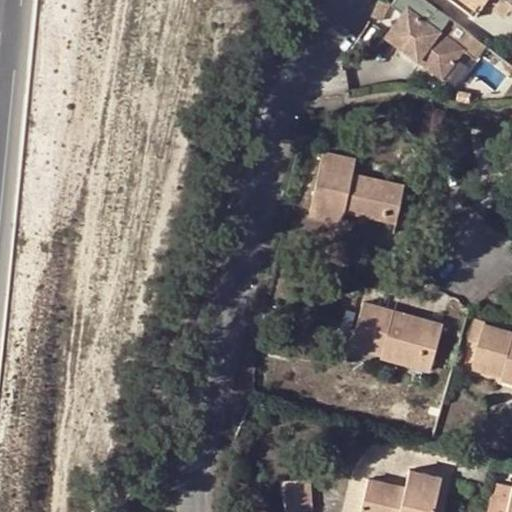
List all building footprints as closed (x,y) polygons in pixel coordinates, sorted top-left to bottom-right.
[(419,0),(416,0),(387,41),(438,78),(461,45),(446,34),(438,28),(445,19),(419,0)] [(447,0),(473,20),(484,4),(487,0),(447,0)] [(484,4),(473,20),(480,25),(491,9),(484,4)] [(445,19),(438,28),(446,34),(453,25),(445,19)] [(320,158),(307,221),(327,225),(330,213),(341,215),(394,227),(402,190),(349,179),(352,165),(320,158)] [(339,227),(341,215),(330,213),(327,225),(339,227)] [(393,317),(361,308),(349,350),(382,359),(383,353),(431,366),(442,331),(427,326),(425,331),(392,321),(393,317)] [(427,326),(393,317),(392,321),(425,331),(427,326)] [(477,349),(472,371),(502,379),(504,373),(511,375),(511,338),(483,330),(484,327),(474,324),(468,346),(477,349)] [(428,376),(431,366),(383,353),(382,359),(381,362),(428,376)] [(511,375),(504,373),(502,379),(500,384),(511,386),(511,375)] [(489,468),(463,463),(458,486),(484,493),(489,468)] [(433,511),(440,482),(408,475),(404,493),(367,484),(360,511),(433,511)] [(312,511),(310,483),(280,485),(283,511),(312,511)]
